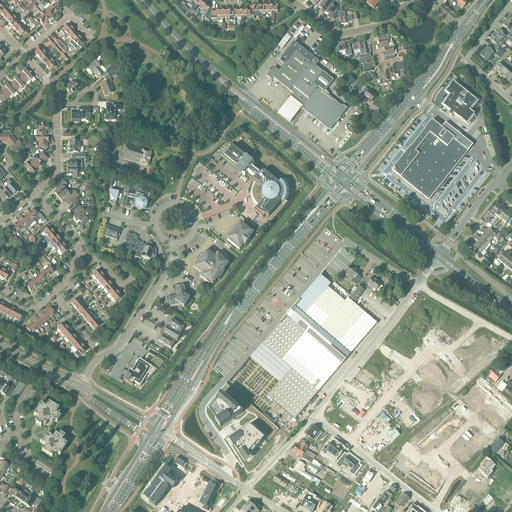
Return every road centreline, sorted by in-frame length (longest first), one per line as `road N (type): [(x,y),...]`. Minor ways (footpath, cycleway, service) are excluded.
road 1 (unclassified): [(76,387),(92,362),(121,343),(160,282),(170,241)]
road 2 (unclassified): [(314,414),(417,284)]
road 3 (primary): [(227,320),(326,199)]
road 4 (primary): [(240,99),(141,0)]
road 5 (primary): [(227,320),(153,427)]
road 6 (primary): [(162,432),(227,320)]
road 7 (residential): [(505,95),(467,59),(511,2)]
road 8 (secondary): [(439,255),(343,179)]
road 9 (residential): [(433,509),(454,470),(435,454),(473,417)]
